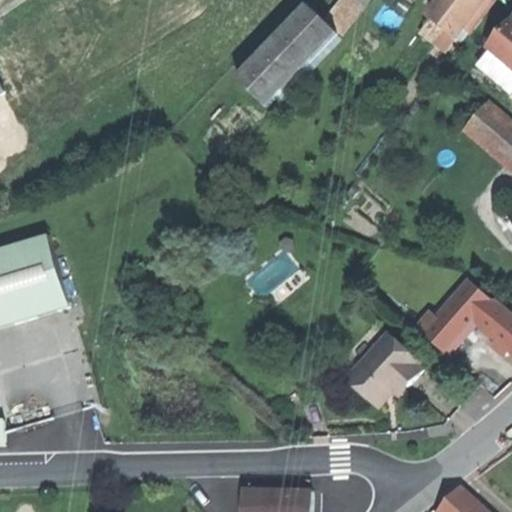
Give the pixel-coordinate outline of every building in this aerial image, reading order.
[(490,0),(454,0),(434,25),(456,42),(490,0)] [(244,81),(272,109),(341,38),(313,10),(244,81)] [(445,55),(456,42),(434,25),(424,37),(445,55)] [(490,56),(477,71),(510,100),(511,97),(511,25),(487,54),(490,56)] [(475,126),(511,158),(511,122),(493,106),(475,126)] [(511,171),(511,158),(475,126),(468,133),(511,171)] [(0,254),(0,330),(73,308),(52,238),(0,254)] [(420,329),(450,356),(479,323),(496,304),(473,284),(462,297),(454,290),(420,329)] [(511,311),(500,301),(496,304),(479,323),(511,352),(511,311)] [(391,338),(352,381),(382,411),(398,393),(406,384),(413,389),(426,375),(420,370),(423,366),(391,338)] [(409,393),(413,389),(406,384),(398,393),(405,398),(409,393)] [(8,422),(0,422),(0,447),(8,447),(8,422)] [(450,502),(441,511),(486,511),(462,490),(450,502)] [(278,492),(246,492),(246,511),(315,511),(315,491),(278,492)]
